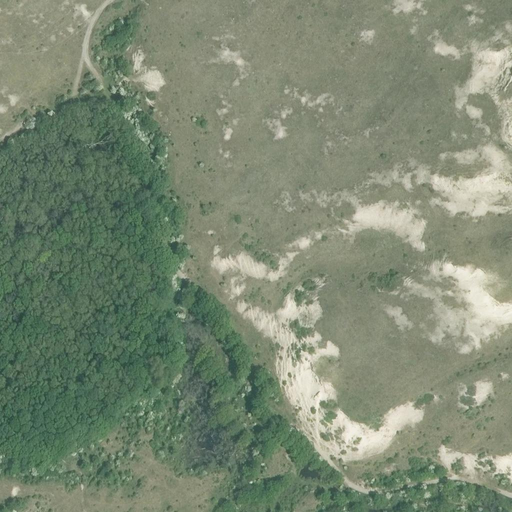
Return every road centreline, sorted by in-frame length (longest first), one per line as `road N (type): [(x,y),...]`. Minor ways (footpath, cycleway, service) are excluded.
road 1 (unknown): [(334,492),(300,482),(280,445),(231,396),(221,345),(185,322),(173,301),(0,243)]
road 2 (unknown): [(334,492),(377,511),(455,503),(511,510)]
